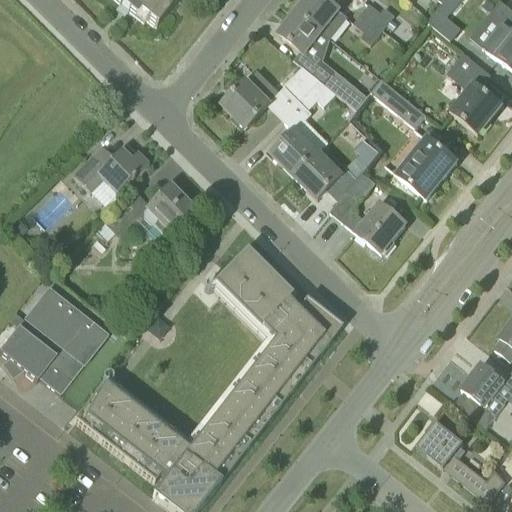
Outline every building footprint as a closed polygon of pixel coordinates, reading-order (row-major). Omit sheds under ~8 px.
[(157,30),(180,1),(178,0),(119,0),(124,3),(120,8),(129,15),(133,11),(157,30)] [(310,0),(297,16),(323,37),(331,44),(349,22),(340,15),(322,0),(310,0)] [(503,28),(495,39),(484,52),(511,74),(511,13),(502,5),(491,18),(503,28)] [(362,18),(384,35),(396,20),(385,11),(382,16),(370,8),(362,18)] [(303,72),(320,85),(335,97),(347,82),(337,74),(333,79),(306,57),(323,37),(297,16),(279,38),(301,56),(294,64),(303,72)] [(384,35),(362,18),(354,28),(366,37),(362,42),(372,50),(384,35)] [(451,28),(439,18),(430,28),(443,38),(451,28)] [(467,95),(451,116),(478,138),(501,109),(481,93),(492,79),(465,57),(447,79),(467,95)] [(377,78),(390,70),(385,62),(372,70),(377,78)] [(291,97),(300,106),(320,85),(303,72),(295,80),(301,87),(291,97)] [(417,133),(428,120),(384,83),(373,97),(417,133)] [(224,110),(247,133),(271,108),(248,85),(224,110)] [(309,115),(318,105),(325,111),(338,98),(335,97),(320,85),(300,106),(309,115)] [(272,158),(296,181),(322,156),(298,132),(272,158)] [(398,179),(428,204),(458,166),(428,142),(398,179)] [(117,198),(146,168),(126,148),(108,167),(97,156),(73,181),(90,197),(102,184),(117,198)] [(322,156),(296,181),(318,204),(344,178),(322,156)] [(155,226),(167,238),(162,244),(162,251),(169,258),(189,236),(181,228),(195,214),(170,190),(148,212),(149,213),(148,215),(148,221),(153,226),(155,226)] [(361,205),(348,195),(331,216),(356,236),(355,236),(382,258),(406,229),(381,208),(367,225),(354,214),(361,205)] [(106,228),(116,238),(144,210),(133,200),(106,228)] [(142,478),(148,471),(165,484),(151,501),(165,511),(200,511),(220,488),(213,482),(220,473),(227,478),(251,447),(244,442),(260,421),(267,427),(280,410),(274,405),(281,395),(288,400),(312,370),(305,364),(313,355),(319,360),(332,343),(326,338),(334,327),(305,304),(296,315),(277,297),(284,291),(256,263),(249,270),(239,260),(213,285),(261,334),(271,324),(282,332),(184,459),(178,455),(182,450),(102,388),(79,417),(91,426),(85,434),(101,446),(107,438),(117,446),(111,454),(142,478)] [(0,355),(0,356),(29,379),(37,385),(40,382),(61,399),(86,367),(85,366),(104,341),(48,298),(29,323),(27,321),(25,324),(16,317),(10,324),(19,331),(0,355)] [(511,328),(500,344),(502,345),(495,354),(511,366),(511,364),(511,328)] [(511,378),(506,387),(481,369),(462,394),(497,419),(508,404),(511,407),(511,378)] [(490,508),(507,487),(496,476),(488,486),(455,459),(464,447),(438,426),(418,452),(490,508)]
